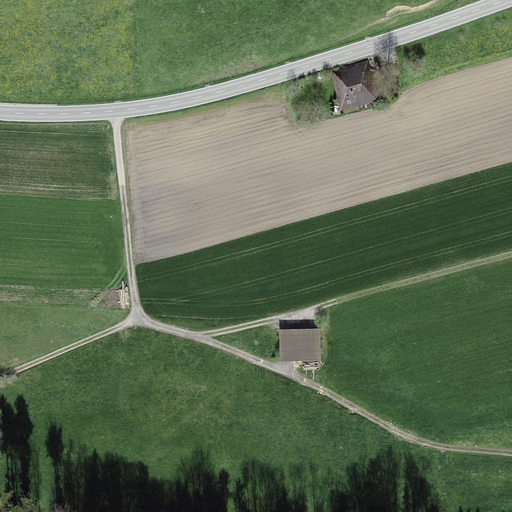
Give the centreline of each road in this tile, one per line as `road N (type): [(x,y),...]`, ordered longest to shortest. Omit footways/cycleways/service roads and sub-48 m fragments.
road 1 (tertiary): [(0,112),(167,104),(504,0)]
road 2 (track): [(111,112),(132,317),(0,379)]
road 3 (track): [(132,317),(198,336),(437,446)]
road 4 (track): [(198,336),(511,255)]
